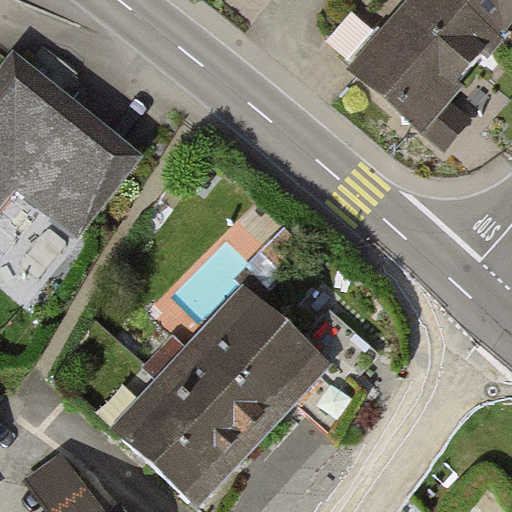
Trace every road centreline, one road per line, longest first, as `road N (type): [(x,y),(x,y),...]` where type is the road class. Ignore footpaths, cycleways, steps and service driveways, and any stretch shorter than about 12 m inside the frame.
road 1 (tertiary): [(120,0),(491,312)]
road 2 (residential): [(360,511),(491,312)]
